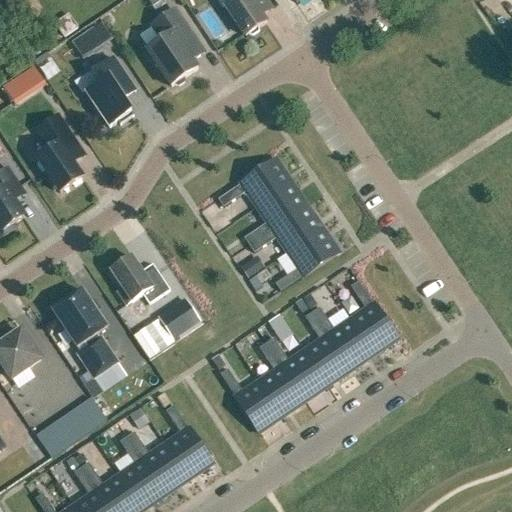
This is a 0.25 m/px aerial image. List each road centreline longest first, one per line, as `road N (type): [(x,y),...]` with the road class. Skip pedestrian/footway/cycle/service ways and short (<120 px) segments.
road 1 (unclassified): [(0,292),(128,205),(169,144),(304,59)]
road 2 (residential): [(484,330),(304,59)]
road 3 (residential): [(215,511),(484,330)]
